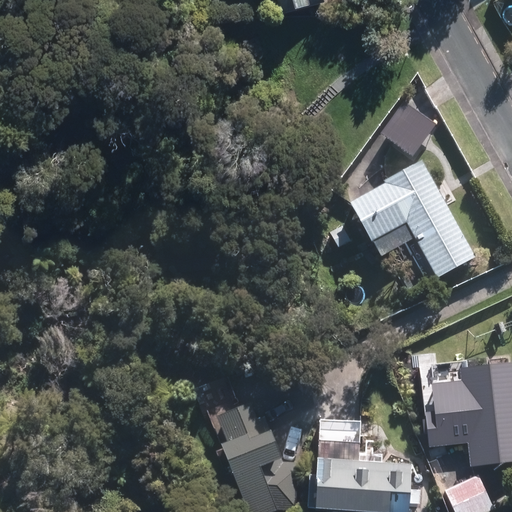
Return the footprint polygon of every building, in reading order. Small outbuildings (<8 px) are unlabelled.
[(326,0),(281,0),(285,14),(327,3),(326,0)] [(425,165),(354,205),(374,240),(408,221),(439,276),(477,255),(425,165)] [(511,364),(464,369),(473,464),(511,460),(511,364)] [(296,467),(270,467),(268,463),(282,458),(268,417),(257,421),(251,405),(217,417),(250,511),(270,511),(277,510),(295,510),(296,467)] [(405,511),(408,467),(325,461),(322,508),(372,511),(405,511)] [(492,511),(495,511),(479,478),(449,492),(458,511),(492,511)]
